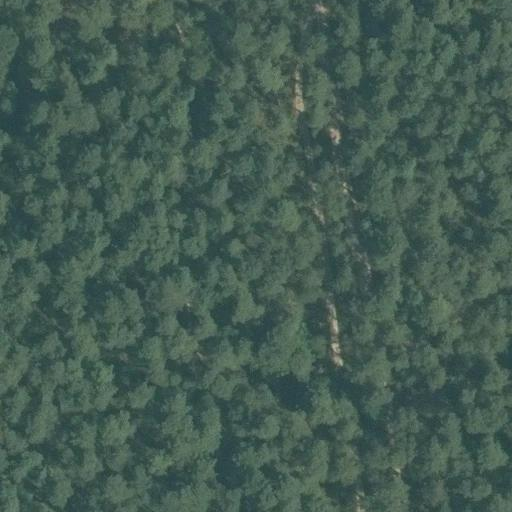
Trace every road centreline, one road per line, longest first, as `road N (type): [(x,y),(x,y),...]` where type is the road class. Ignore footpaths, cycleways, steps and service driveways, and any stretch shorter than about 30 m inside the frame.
road 1 (track): [(326,58),(399,511)]
road 2 (track): [(376,357),(511,282)]
